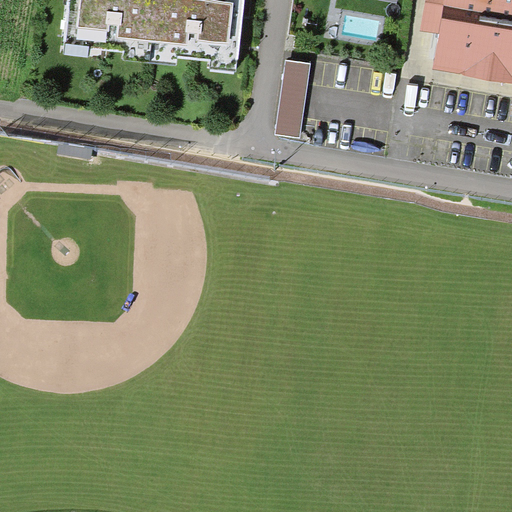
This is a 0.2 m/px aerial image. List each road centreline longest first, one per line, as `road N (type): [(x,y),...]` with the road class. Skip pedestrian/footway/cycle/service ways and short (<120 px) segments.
road 1 (residential): [(257,143),(0,103)]
road 2 (residential): [(511,185),(257,143)]
road 3 (residential): [(278,0),(257,143)]
